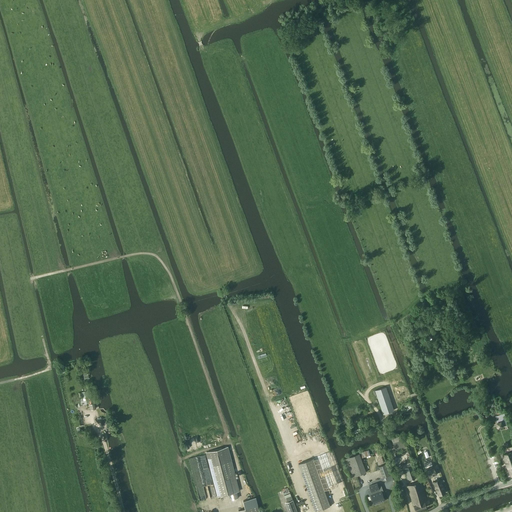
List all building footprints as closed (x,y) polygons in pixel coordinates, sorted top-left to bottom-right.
[(385,388),(376,391),(381,406),(390,402),(385,388)] [(390,402),(381,406),(383,413),(393,410),(390,402)] [(505,416),(496,419),(497,422),(497,423),(499,428),(508,425),(505,416)] [(104,423),(105,423),(104,418),(102,419),(102,418),(96,419),(97,426),(104,425),(104,423)] [(231,460),(227,447),(206,452),(210,465),(218,496),(230,493),(232,499),(238,498),(236,491),(239,491),(231,460)] [(511,477),(511,476),(511,451),(503,455),(511,477)] [(366,472),(359,454),(344,459),(351,478),(366,472)] [(330,505),(313,458),(298,463),(315,511),(330,505)] [(379,466),(383,478),(391,475),(387,463),(379,466)] [(407,480),(417,477),(413,465),(412,465),(404,468),(403,468),(407,480)] [(434,468),(433,465),(432,465),(426,468),(427,471),(426,471),(429,478),(434,476),(434,475),(437,474),(434,468)] [(438,496),(446,493),(440,478),(433,481),(438,496)] [(424,501),(427,501),(420,481),(407,485),(410,493),(416,511),(426,507),(424,501)] [(371,495),(369,495),(371,499),(372,499),(374,504),(375,503),(376,504),(379,503),(379,502),(385,500),(383,495),(384,495),(383,490),(381,491),(380,488),(379,489),(377,483),(369,486),(371,492),(370,492),(371,495)] [(399,506),(405,504),(402,495),(396,497),(399,506)] [(256,497),(243,501),(245,508),(251,507),(258,505),(256,497)] [(286,502),(288,511),(296,511),(293,500),(286,502)]
